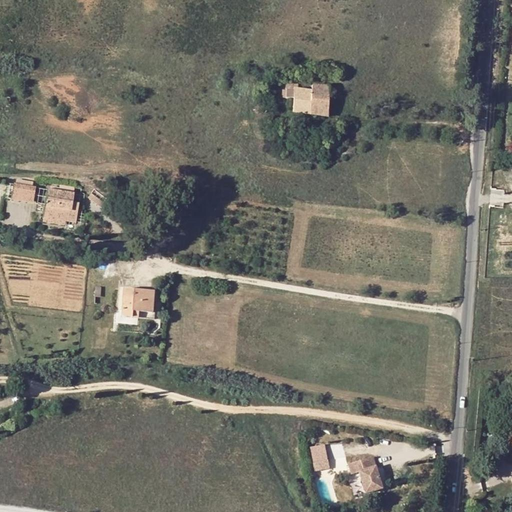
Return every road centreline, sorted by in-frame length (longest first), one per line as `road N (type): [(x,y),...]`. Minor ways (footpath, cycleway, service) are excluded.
road 1 (unclassified): [(489,0),(451,511)]
road 2 (track): [(0,381),(73,391),(137,388),(211,408),(458,439)]
road 3 (track): [(142,256),(174,270),(469,314)]
